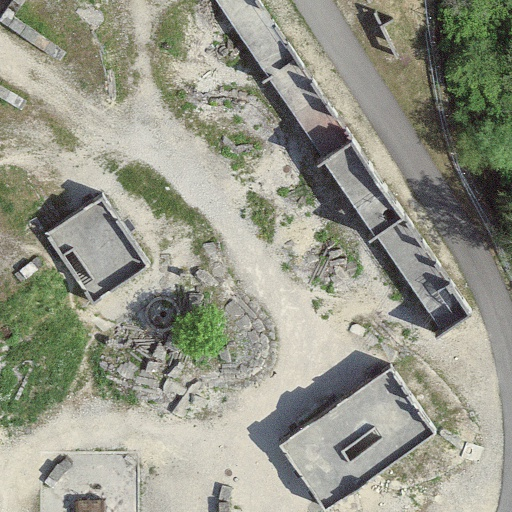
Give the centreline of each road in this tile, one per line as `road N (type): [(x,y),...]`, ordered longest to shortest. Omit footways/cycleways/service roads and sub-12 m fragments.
road 1 (track): [(136,0),(141,125),(238,225),(309,330),(292,388),(176,456)]
road 2 (track): [(0,459),(100,410),(176,456),(194,511)]
road 3 (track): [(141,125),(101,124),(0,57)]
